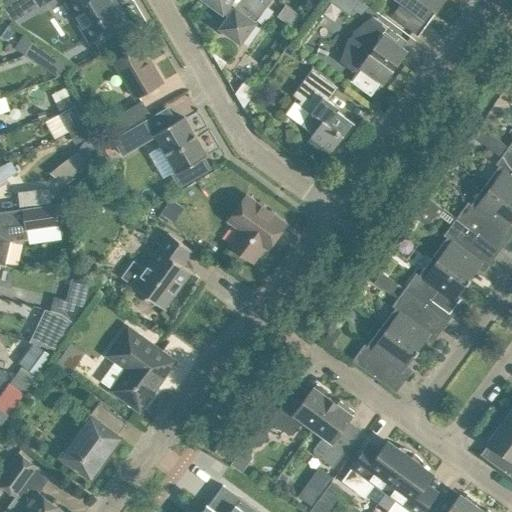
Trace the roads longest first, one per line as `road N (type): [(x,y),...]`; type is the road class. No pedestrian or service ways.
road 1 (residential): [(109,511),(338,210)]
road 2 (residential): [(338,210),(246,145),(161,0)]
road 3 (residential): [(338,210),(492,0)]
road 4 (residential): [(408,422),(511,280)]
road 5 (residential): [(308,349),(408,422)]
